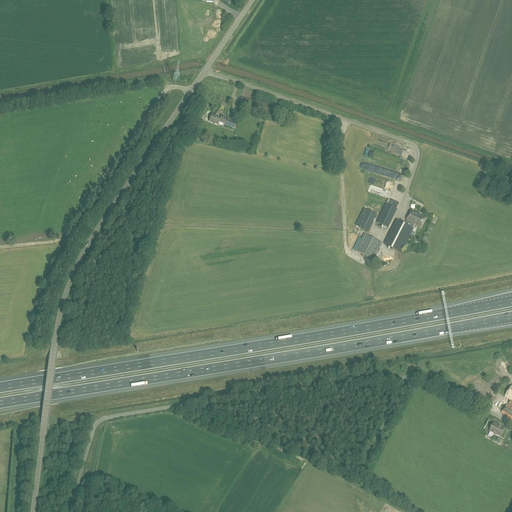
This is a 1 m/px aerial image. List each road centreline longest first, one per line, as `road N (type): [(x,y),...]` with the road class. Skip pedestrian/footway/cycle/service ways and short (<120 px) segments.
road 1 (motorway): [(511,300),(0,387)]
road 2 (motorway): [(0,402),(511,316)]
road 3 (unclassified): [(33,511),(61,307),(86,246),(189,92)]
road 4 (unclassified): [(58,243),(168,87),(189,92)]
